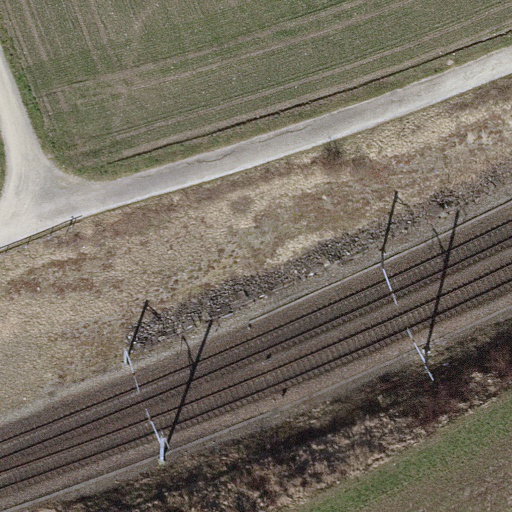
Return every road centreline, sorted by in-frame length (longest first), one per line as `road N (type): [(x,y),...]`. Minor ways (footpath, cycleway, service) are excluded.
road 1 (track): [(511,64),(327,135),(44,214)]
road 2 (track): [(44,214),(0,77)]
